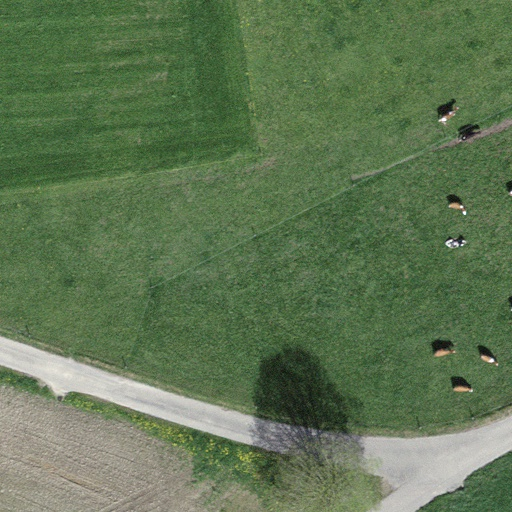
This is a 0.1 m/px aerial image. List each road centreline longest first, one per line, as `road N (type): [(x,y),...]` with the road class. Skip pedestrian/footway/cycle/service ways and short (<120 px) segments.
road 1 (track): [(0,366),(405,468)]
road 2 (track): [(362,511),(405,468),(511,411)]
